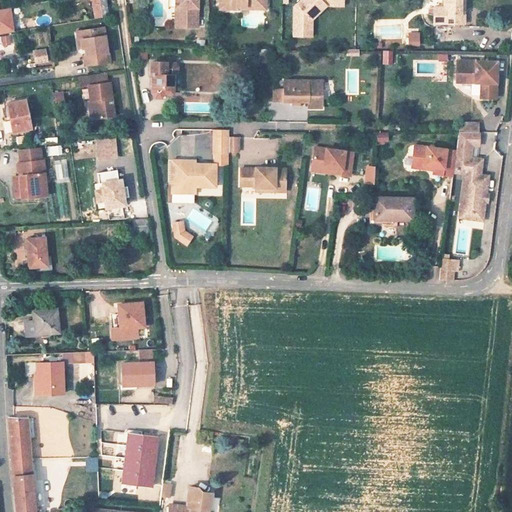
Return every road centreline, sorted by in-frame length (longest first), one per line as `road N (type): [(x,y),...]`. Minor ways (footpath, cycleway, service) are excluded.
road 1 (residential): [(511,166),(496,267),(470,290),(161,281)]
road 2 (residential): [(140,126),(373,127)]
road 3 (unknown): [(179,281),(181,410),(150,422),(99,415)]
road 4 (residential): [(0,289),(161,281)]
road 5 (residential): [(140,126),(161,281)]
road 6 (residential): [(119,0),(140,126)]
